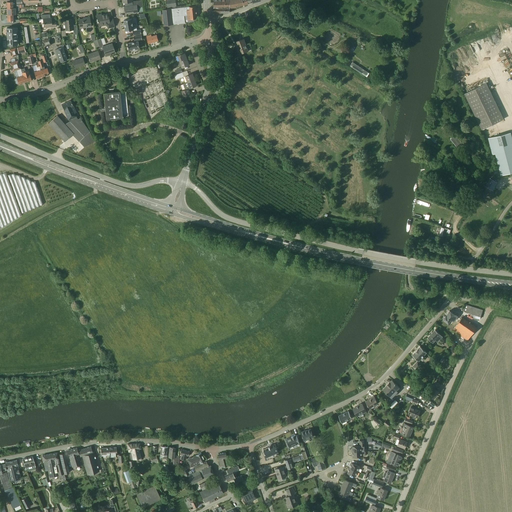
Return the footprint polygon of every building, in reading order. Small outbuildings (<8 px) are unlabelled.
[(122,0),(123,3),(126,2),(126,6),(125,7),(126,14),(138,12),(143,11),(141,0),(140,0),(133,1),(132,0),(122,0)] [(175,0),(167,0),(166,0),(168,9),(177,7),(175,0)] [(230,13),(230,8),(235,7),(244,5),(242,0),(221,0),(221,12),(230,13)] [(185,22),(184,16),(188,15),(188,20),(197,19),(196,6),(190,6),(184,7),(172,9),(162,10),(158,11),(159,13),(162,12),(164,26),(173,25),(173,23),(185,22)] [(42,19),(43,19),(44,27),(52,27),(56,27),(56,21),(51,21),(51,18),(50,18),(50,14),(41,15),(42,19)] [(99,26),(107,25),(108,28),(114,27),(113,19),(109,20),(108,14),(101,15),(101,14),(97,15),(99,26)] [(83,19),(79,20),(80,28),(91,27),(90,17),(83,18),(83,19)] [(76,25),(73,25),(72,19),(64,20),(65,31),(73,30),(74,33),(77,33),(76,25)] [(132,19),(124,20),(126,31),(133,29),(134,31),(133,31),(134,35),(141,34),(141,29),(137,30),(137,27),(133,28),(132,19)] [(142,35),(134,36),(135,41),(136,40),(136,42),(128,43),(129,50),(132,49),(132,51),(137,50),(137,49),(140,48),(139,41),(138,41),(138,40),(142,39),(142,35)] [(151,35),(147,36),(149,43),(158,41),(157,35),(152,36),(151,35)] [(50,38),(42,41),(44,47),(52,44),(50,38)] [(100,51),(104,50),(105,55),(110,54),(111,54),(115,53),(112,44),(103,47),(101,38),(97,40),(99,46),(100,51)] [(244,39),(236,42),(240,54),(248,51),(244,39)] [(67,60),(64,52),(62,47),(54,50),(58,59),(60,59),(61,62),(67,60)] [(18,55),(16,48),(10,50),(12,57),(18,55)] [(90,62),(96,60),(100,59),(98,51),(88,54),(90,62)] [(27,57),(28,59),(29,64),(34,63),(33,57),(36,57),(35,53),(29,55),(30,56),(27,57)] [(180,62),(187,59),(185,53),(178,56),(180,62)] [(83,58),(73,61),(75,68),(85,64),(83,58)] [(187,59),(180,62),(183,68),(190,65),(187,59)] [(22,72),(21,69),(21,67),(20,67),(18,60),(10,63),(12,71),(17,70),(19,77),(17,77),(17,78),(15,79),(15,80),(16,83),(17,84),(18,83),(19,84),(25,82),(22,72)] [(47,68),(45,69),(42,60),(38,61),(41,70),(43,76),(49,74),(47,68)] [(43,76),(41,70),(38,61),(38,62),(35,63),(36,65),(35,65),(37,71),(34,72),(36,78),(43,76)] [(350,66),(367,78),(370,73),(353,62),(350,66)] [(24,68),(21,69),(22,72),(25,82),(31,80),(29,74),(26,74),(24,68)] [(186,76),(188,82),(195,79),(193,73),(186,76)] [(189,88),(190,88),(197,85),(195,79),(188,82),(183,84),(185,90),(181,91),(183,97),(191,94),(189,88)] [(504,119),(486,83),(464,94),(482,130),(504,119)] [(106,116),(106,119),(123,118),(122,117),(128,116),(127,103),(126,91),(120,92),(120,91),(114,92),(113,89),(109,90),(109,92),(103,93),(105,109),(97,110),(97,112),(99,112),(99,117),(106,116)] [(70,100),(61,105),(64,110),(63,110),(68,120),(69,120),(78,116),(73,105),(70,100)] [(65,124),(57,115),(48,124),(65,142),(72,135),(79,142),(79,141),(84,147),(95,142),(89,132),(90,131),(80,117),(78,119),(76,117),(65,124)] [(511,138),(511,132),(488,138),(492,153),(492,154),(495,154),(501,176),(511,172),(511,138)] [(453,138),(451,140),(457,148),(462,144),(459,140),(455,136),(453,138)] [(490,178),(485,186),(493,191),(495,187),(494,187),(497,182),(490,178)] [(481,319),(484,309),(465,304),(463,311),(475,314),(474,316),(481,319)] [(454,321),(458,316),(456,315),(449,311),(446,316),(444,316),(443,318),(443,319),(450,324),(453,320),(454,321)] [(475,327),(461,317),(453,329),(467,339),(475,327)] [(433,343),(435,340),(437,342),(443,336),(435,330),(428,338),(433,343)] [(419,361),(426,352),(420,347),(413,355),(419,361)] [(440,362),(448,369),(453,364),(446,358),(445,359),(443,357),(440,362)] [(417,361),(412,367),(416,370),(421,364),(417,361)] [(389,397),(390,396),(391,398),(398,391),(397,391),(399,388),(392,380),(383,390),(389,397)] [(428,396),(434,400),(439,392),(434,388),(428,396)] [(374,396),(366,401),(370,408),(374,405),(378,402),(374,396)] [(362,403),(353,408),(357,415),(357,416),(363,413),(366,411),(362,403)] [(417,418),(420,411),(414,409),(414,408),(411,406),(408,414),(417,418)] [(349,411),(339,415),(342,422),(346,420),(352,417),(349,411)] [(404,423),(400,433),(403,434),(410,437),(412,431),(414,427),(406,424),(404,423)] [(304,440),(314,436),(311,429),(302,432),(304,440)] [(292,437),(286,439),(289,447),(299,443),(296,435),(295,435),(291,436),(292,437)] [(405,448),(408,442),(400,439),(398,445),(405,448)] [(360,446),(353,446),(353,448),(352,448),(352,452),(362,451),(366,451),(365,440),(359,441),(360,446)] [(131,460),(143,457),(140,444),(127,444),(129,452),(131,460)] [(268,447),(264,449),(267,457),(278,452),(275,444),(272,446),(272,445),(268,446),(268,447)] [(80,456),(82,456),(87,475),(100,471),(95,452),(92,452),(91,447),(78,450),(79,454),(80,456)] [(110,455),(109,447),(100,448),(101,455),(103,455),(103,457),(106,457),(106,455),(110,455)] [(175,455),(175,448),(170,447),(169,448),(168,448),(168,451),(169,451),(168,457),(173,458),(173,465),(179,465),(179,456),(177,455),(175,455)] [(68,450),(69,456),(70,461),(72,467),(74,467),(74,468),(80,466),(80,465),(83,464),(80,456),(79,454),(77,448),(68,450)] [(188,456),(189,451),(181,449),(180,453),(181,454),(180,458),(185,460),(186,455),(188,456)] [(398,465),(399,465),(400,462),(399,462),(401,459),(402,459),(403,457),(402,456),(391,451),(387,462),(391,464),(392,463),(398,465)] [(50,476),(58,475),(59,475),(60,480),(65,478),(63,471),(62,466),(62,463),(61,463),(59,464),(57,452),(42,455),(45,468),(48,467),(50,476)] [(234,462),(229,463),(227,457),(226,457),(225,452),(217,454),(218,459),(221,466),(230,464),(231,467),(235,466),(234,462)] [(191,467),(205,461),(201,453),(196,455),(188,459),(191,467)] [(325,468),(321,456),(312,459),(314,466),(318,465),(319,470),(325,468)] [(24,463),(24,464),(25,468),(25,471),(27,471),(36,469),(34,462),(33,457),(23,459),(24,463)] [(287,466),(285,466),(275,469),(278,479),(282,478),(282,480),(283,480),(284,480),(285,480),(286,479),(285,477),(286,477),(284,471),(289,469),(293,467),(290,459),(285,460),(287,466)] [(17,460),(6,462),(7,467),(6,467),(9,480),(10,480),(20,478),(21,478),(18,465),(17,460)] [(194,467),(196,471),(209,466),(206,462),(194,467)] [(385,468),(395,472),(397,468),(395,467),(392,466),(383,462),(382,465),(386,466),(385,468)] [(350,468),(358,471),(360,466),(352,463),(350,468)] [(171,472),(167,464),(163,466),(169,476),(172,475),(170,472),(171,472)] [(205,477),(214,473),(210,465),(201,469),(202,472),(200,473),(199,470),(188,475),(191,483),(202,479),(201,476),(203,475),(205,477)] [(235,478),(232,473),(239,470),(238,466),(226,470),(227,471),(226,472),(227,474),(228,474),(224,476),(227,482),(235,478)] [(358,471),(350,468),(347,473),(356,476),(358,471)] [(391,483),(395,473),(388,470),(387,473),(385,472),(383,477),(385,478),(384,480),(391,483)] [(4,490),(13,508),(21,505),(13,487),(12,487),(6,472),(0,474),(0,476),(2,482),(4,490)] [(382,487),(384,483),(378,481),(373,479),(368,477),(367,480),(372,482),(373,481),(373,483),(382,487)] [(42,480),(46,492),(51,490),(49,486),(51,486),(50,482),(48,482),(46,478),(42,480)] [(357,484),(353,483),(345,480),(343,485),(351,489),(352,486),(356,487),(357,484)] [(215,501),(214,498),(223,494),(218,483),(200,492),(186,498),(188,503),(186,504),(189,510),(200,505),(197,498),(202,496),(205,502),(209,500),(211,503),(215,501)] [(353,493),(350,492),(351,489),(343,485),(340,491),(349,494),(352,496),(353,493)] [(155,486),(136,494),(143,507),(161,499),(155,486)] [(295,494),(293,490),(292,487),(286,490),(289,496),(285,497),(287,503),(286,503),(288,508),(297,505),(293,495),(295,494)] [(384,500),(388,491),(381,488),(380,490),(378,489),(376,493),(379,494),(377,498),(384,500)] [(242,494),(247,503),(257,498),(253,489),(242,494)] [(351,499),(348,497),(349,494),(340,491),(338,497),(350,501),(351,499)] [(321,511),(320,511),(319,511),(317,511),(314,510),(316,507),(309,503),(304,511),(321,511)]
